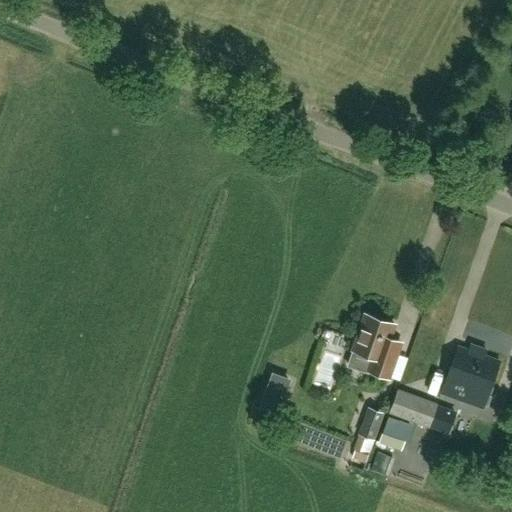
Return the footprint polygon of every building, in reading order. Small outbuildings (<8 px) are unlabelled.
[(403,336),(391,332),(394,320),(366,311),(354,346),(374,353),(369,367),(390,373),(398,349),(403,336)] [(439,388),(479,405),(498,359),(479,351),(481,347),(469,342),(468,347),(458,343),(439,388)] [(337,383),(338,350),(321,350),(320,382),(337,383)] [(431,425),(439,403),(400,389),(392,411),(431,425)] [(384,413),(368,407),(358,434),(362,436),(357,450),(355,449),(352,457),(367,462),(370,453),(367,452),(372,440),(374,441),(384,413)] [(499,475),(427,455),(433,435),(406,428),(396,463),(412,468),(412,470),(503,496),(506,484),(497,482),(499,475)]
